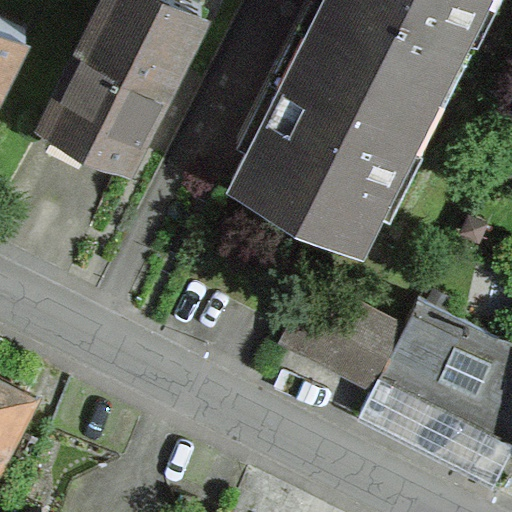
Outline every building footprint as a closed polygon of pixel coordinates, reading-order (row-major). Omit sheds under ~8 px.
[(94,0),(34,113),(128,163),(216,0),(94,0)] [(315,0),(225,183),(360,245),(482,0),(315,0)] [(0,10),(0,76),(27,27),(0,10)] [(511,339),(418,294),(407,324),(320,283),(277,343),(372,392),(378,376),(511,443),(511,339)] [(0,377),(0,450),(30,397),(0,377)]
